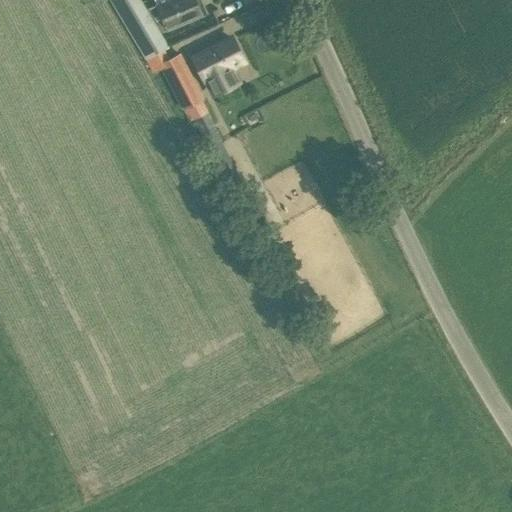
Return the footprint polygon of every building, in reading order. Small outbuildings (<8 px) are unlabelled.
[(161,30),(149,12),(142,0),(110,0),(112,3),(147,59),(169,45),(161,30)] [(193,0),(156,0),(159,8),(149,12),(161,30),(200,14),(193,0)] [(227,68),(241,61),(230,39),(192,58),(212,94),(234,82),(227,68)] [(181,53),(162,63),(187,110),(206,101),(181,53)] [(209,112),(194,120),(208,151),(218,170),(233,163),(209,112)] [(233,142),(240,159),(251,154),(244,137),(233,142)]
